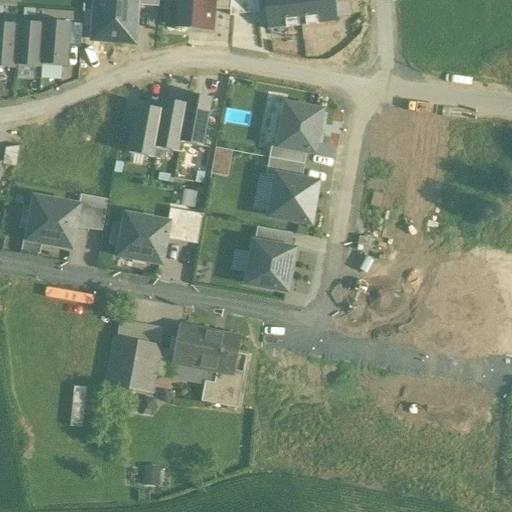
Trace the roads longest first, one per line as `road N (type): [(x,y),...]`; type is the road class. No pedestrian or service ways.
road 1 (residential): [(0,114),(175,61),(222,59),(367,85)]
road 2 (residential): [(319,321),(0,258)]
road 3 (residential): [(319,321),(367,85)]
road 4 (residential): [(488,376),(339,350),(319,321)]
